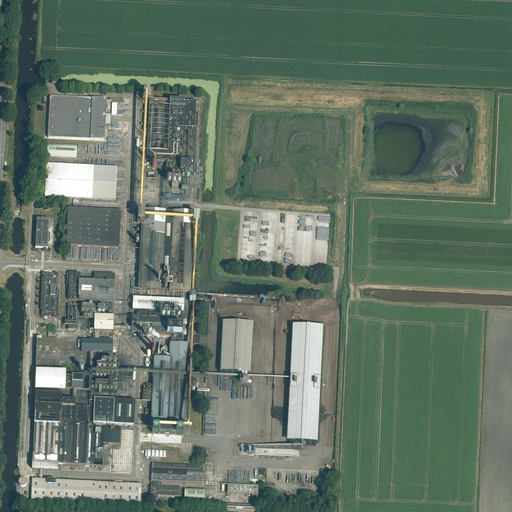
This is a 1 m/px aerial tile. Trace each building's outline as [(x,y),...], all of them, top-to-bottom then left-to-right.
[(104,141),(107,100),(50,97),(47,138),(104,141)] [(196,102),(170,101),(170,102),(160,102),(149,101),(149,104),(149,106),(144,106),(143,131),(146,131),(146,136),(148,136),(147,151),(146,161),(167,162),(166,172),(179,173),(195,174),(197,113),(195,113),(196,102)] [(76,158),(77,145),(48,143),(47,157),(76,158)] [(116,168),(46,164),(44,198),(115,201),(116,168)] [(119,249),(121,212),(68,209),(66,247),(119,249)] [(169,282),(169,285),(168,292),(190,293),(190,294),(190,292),(193,228),(200,228),(200,221),(201,221),(201,217),(200,217),(200,214),(194,214),(194,213),(172,212),(172,213),(166,212),(144,211),(138,211),(138,213),(137,213),(136,213),(136,216),(136,217),(137,217),(137,225),(141,225),(138,291),(162,292),(162,281),(169,282)] [(47,249),(49,220),(37,220),(35,249),(47,249)] [(56,290),(56,276),(51,276),(52,275),(48,274),(42,273),(42,275),(43,276),(41,281),(42,282),(41,285),(42,285),(41,289),(42,289),(41,292),(42,293),(40,296),(41,296),(40,299),(41,300),(40,303),(41,303),(40,307),(41,307),(40,310),(41,311),(41,317),(42,317),(51,317),(51,318),(58,318),(59,291),(55,291),(55,290),(56,290)] [(94,281),(79,281),(80,274),(69,273),(68,301),(78,301),(78,302),(114,303),(115,282),(114,282),(115,275),(94,274),(94,281)] [(182,336),(183,330),(183,326),(183,320),(181,320),(181,314),(184,314),(184,300),(133,298),(132,311),(138,312),(137,317),(132,317),(131,334),(182,336)] [(76,331),(77,306),(68,306),(68,320),(65,320),(64,326),(68,326),(67,331),(76,331)] [(113,333),(113,317),(112,316),(108,316),(94,316),(94,332),(113,333)] [(250,374),(251,352),(252,324),(222,323),(220,372),(250,374)] [(318,444),(324,328),(293,327),(287,443),(318,444)] [(90,341),(83,341),(82,353),(109,354),(109,353),(111,353),(111,354),(112,354),(112,341),(91,340),(90,341)] [(183,436),(189,352),(189,345),(171,344),(170,345),(169,359),(153,358),(150,435),(183,436)] [(65,389),(66,371),(36,370),(35,391),(65,392),(65,389)] [(83,376),(72,376),(72,390),(83,390),(83,376)] [(35,414),(33,463),(32,463),(32,469),(57,470),(58,465),(94,466),(103,467),(104,444),(120,445),(121,428),(96,427),(60,425),(60,423),(86,424),(87,407),(76,407),(76,399),(61,398),(61,394),(36,393),(35,414)] [(134,426),(135,402),(95,400),(93,424),(134,426)] [(203,477),(203,472),(202,472),(203,466),(152,464),(151,482),(151,487),(150,496),(153,496),(153,499),(158,499),(158,496),(181,498),(181,489),(161,488),(161,482),(201,485),(202,477),(203,477)] [(19,483),(19,484),(19,485),(19,486),(20,486),(20,487),(21,487),(22,487),(22,488),(23,488),(24,487),(25,487),(26,487),(26,486),(26,485),(27,485),(27,484),(27,483),(27,482),(27,481),(26,481),(26,480),(25,480),(25,479),(24,479),(23,479),(22,479),(21,479),(21,480),(20,480),(20,481),(19,481),(19,482),(19,483)] [(55,502),(56,481),(32,479),(32,491),(40,491),(39,501),(55,502)] [(56,481),(55,502),(137,506),(140,506),(141,485),(56,481)] [(258,495),(258,486),(227,485),(227,494),(258,495)] [(184,488),(184,500),(204,501),(204,489),(184,488)] [(31,500),(39,501),(40,491),(32,491),(31,500)]
